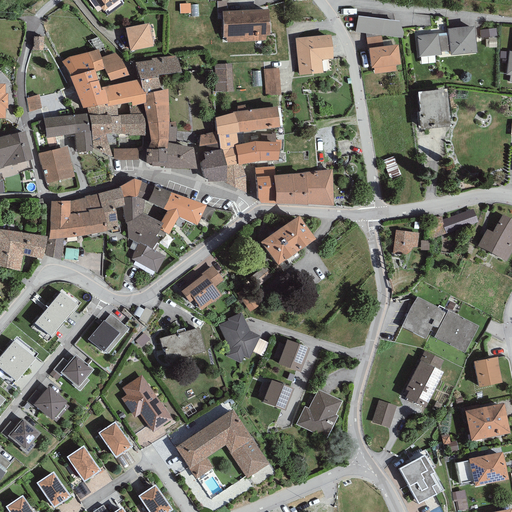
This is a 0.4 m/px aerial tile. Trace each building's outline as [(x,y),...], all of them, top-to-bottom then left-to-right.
[(94,0),(103,11),(118,0),(94,0)] [(266,36),(269,36),(268,9),(222,11),(223,38),(226,37),(226,42),(266,41),(266,36)] [(404,33),(399,21),(358,16),(355,32),(366,34),(366,38),(381,36),(381,35),(403,38),(404,33)] [(149,23),(125,28),(130,51),(153,47),(149,23)] [(477,53),(474,26),(447,28),(448,33),(450,51),(450,55),(477,53)] [(496,28),(480,30),(480,38),(496,36),(496,28)] [(448,33),(438,34),(441,52),(450,51),(448,33)] [(438,34),(416,36),(419,57),(441,55),(441,52),(438,34)] [(295,39),(299,75),(323,73),(322,60),(333,59),(331,35),(295,39)] [(383,47),(381,36),(366,38),(368,48),(369,48),(383,47)] [(395,65),(401,65),(398,45),(383,47),(369,48),(371,68),(374,68),(374,74),(396,71),(395,65)] [(69,57),(61,61),(70,76),(95,69),(95,71),(104,68),(101,57),(99,49),(69,57)] [(116,53),(101,57),(104,68),(110,81),(129,76),(126,68),(116,53)] [(151,58),(151,60),(153,60),(157,75),(181,72),(177,55),(151,58)] [(151,60),(135,62),(140,79),(140,81),(158,77),(157,75),(153,60),(151,60)] [(232,64),(214,64),(215,92),(233,91),(232,64)] [(279,68),(263,69),(265,96),(281,95),(279,68)] [(95,69),(70,76),(83,108),(87,108),(107,104),(109,104),(105,89),(101,90),(100,87),(95,71),(95,69)] [(158,77),(140,81),(143,92),(145,92),(145,94),(161,90),(158,77)] [(134,81),(100,87),(101,90),(105,89),(109,104),(107,104),(108,107),(117,105),(128,103),(131,102),(132,106),(140,104),(141,104),(143,104),(146,103),(145,94),(145,92),(143,92),(140,81),(140,79),(134,81)] [(168,89),(161,90),(145,94),(146,103),(143,104),(148,124),(169,122),(168,89)] [(451,125),(446,89),(418,92),(420,112),(418,112),(420,129),(451,125)] [(38,94),(26,98),(29,112),(41,109),(38,94)] [(128,103),(130,114),(121,115),(121,134),(129,134),(129,136),(145,136),(144,119),(143,114),(140,104),(132,106),(131,102),(128,103)] [(121,134),(121,115),(117,115),(117,105),(108,107),(107,104),(87,108),(89,115),(93,148),(109,157),(112,156),(105,134),(121,134)] [(277,106),(233,112),(233,113),(240,132),(280,127),(277,106)] [(240,132),(233,113),(215,118),(216,132),(216,135),(219,135),(220,149),(222,149),(236,148),(235,145),(238,144),(236,133),(240,132)] [(89,131),(87,114),(43,118),(46,138),(74,134),(76,153),(92,151),(90,131),(89,131)] [(176,122),(169,122),(148,124),(151,141),(148,149),(167,149),(168,142),(168,141),(176,142),(177,128),(176,128),(176,122)] [(25,131),(0,137),(0,167),(32,159),(25,131)] [(216,132),(200,135),(199,153),(220,149),(219,135),(216,135),(216,132)] [(261,142),(255,141),(256,152),(260,152),(260,161),(278,160),(279,149),(281,149),(281,140),(275,140),(275,134),(260,134),(261,142)] [(194,147),(168,142),(167,149),(148,149),(146,149),(146,164),(151,164),(151,167),(166,166),(166,168),(197,169),(194,147)] [(67,146),(38,153),(46,183),(75,176),(67,146)] [(113,149),(114,160),(138,160),(138,148),(113,149)] [(236,148),(222,149),(227,166),(238,163),(236,148)] [(227,166),(222,149),(220,149),(199,153),(199,163),(203,178),(208,178),(207,182),(226,181),(227,166)] [(394,157),(382,161),(390,181),(401,176),(394,157)] [(255,167),(254,163),(238,165),(238,163),(227,166),(226,181),(225,183),(234,188),(257,198),(257,187),(255,167)] [(255,167),(257,187),(275,186),(274,175),(275,175),(274,166),(255,167)] [(303,173),(275,175),(274,175),(275,186),(276,204),(308,206),(308,204),(333,206),(332,170),(302,172),(303,173)] [(138,196),(142,182),(142,181),(134,178),(119,187),(120,188),(121,188),(123,196),(123,198),(136,197),(138,196)] [(153,204),(163,209),(171,192),(154,186),(154,187),(142,182),(138,196),(153,204)] [(275,186),(257,187),(257,198),(260,204),(276,204),(275,186)] [(123,196),(121,188),(120,188),(98,194),(102,209),(103,209),(107,231),(118,229),(115,209),(122,207),(125,206),(123,196)] [(207,205),(171,192),(163,209),(167,211),(160,222),(162,223),(159,230),(166,233),(168,235),(179,217),(197,226),(207,205)] [(71,201),(51,202),(48,239),(64,238),(77,237),(107,231),(103,209),(102,209),(98,194),(71,201)] [(147,216),(153,204),(138,196),(136,197),(123,198),(125,206),(122,207),(126,222),(132,220),(142,213),(147,216)] [(473,209),(442,220),(444,225),(442,225),(446,234),(478,222),(473,209)] [(147,216),(142,213),(132,220),(126,222),(128,239),(133,241),(138,244),(139,244),(139,242),(152,249),(159,238),(155,236),(157,234),(159,230),(162,223),(160,222),(147,216)] [(487,229),(477,246),(506,262),(511,251),(511,219),(503,214),(493,232),(487,229)] [(316,239),(299,216),(261,242),(277,266),(316,239)] [(440,216),(425,221),(431,240),(446,234),(442,225),(444,225),(442,220),(440,216)] [(45,248),(47,236),(0,229),(0,266),(20,271),(22,256),(42,259),(45,248)] [(419,233),(395,230),(392,254),(403,255),(405,255),(407,254),(408,254),(410,252),(411,250),(412,249),(412,248),(417,248),(419,233)] [(60,260),(64,238),(48,239),(45,255),(60,260)] [(129,248),(135,251),(138,244),(133,241),(129,248)] [(152,249),(139,242),(139,244),(138,244),(135,251),(131,259),(157,273),(165,257),(152,249)] [(202,274),(203,275),(205,274),(215,287),(223,281),(212,266),(202,274)] [(264,266),(248,278),(255,288),(271,276),(264,266)] [(203,275),(181,291),(189,303),(194,300),(202,310),(221,296),(215,287),(205,274),(203,275)] [(244,288),(236,294),(249,312),(257,306),(244,288)] [(61,292),(48,307),(65,322),(78,306),(77,306),(77,305),(61,292)] [(425,339),(433,325),(437,328),(440,323),(439,322),(444,312),(440,310),(441,309),(417,297),(401,327),(425,339)] [(65,322),(48,307),(35,323),(51,336),(50,337),(52,338),(65,322)] [(152,311),(144,307),(138,320),(145,324),(152,311)] [(479,326),(448,311),(434,337),(464,353),(479,326)] [(249,359),(260,336),(250,331),(241,313),(227,319),(228,321),(218,325),(229,349),(225,356),(240,363),(244,357),(249,359)] [(88,339),(104,352),(105,351),(108,354),(128,329),(110,314),(104,321),(103,320),(88,339)] [(185,328),(176,331),(177,334),(159,339),(166,363),(206,352),(199,328),(185,332),(185,328)] [(149,339),(143,333),(134,342),(141,348),(149,339)] [(287,340),(285,344),(281,343),(275,358),(280,359),(278,365),(300,373),(310,348),(287,340)] [(14,341),(5,352),(26,370),(36,359),(14,341)] [(425,408),(443,372),(438,370),(443,361),(424,351),(419,360),(421,361),(406,390),(409,392),(406,398),(425,408)] [(26,370),(5,352),(0,356),(0,368),(16,382),(26,370)] [(94,370),(75,355),(68,363),(60,373),(62,374),(72,383),(71,384),(80,391),(89,380),(86,378),(94,370)] [(496,357),(472,362),(477,387),(501,383),(496,357)] [(60,373),(68,363),(63,358),(53,370),(60,376),(62,374),(60,373)] [(56,380),(60,376),(53,370),(49,374),(56,380)] [(153,432),(172,419),(142,375),(122,389),(126,395),(121,398),(135,418),(140,414),(153,432)] [(271,380),(270,384),(265,382),(259,397),(264,399),(263,403),(285,411),(294,389),(271,380)] [(67,402),(49,386),(41,395),(33,405),(35,406),(52,420),(53,419),(56,422),(69,406),(66,403),(67,402)] [(326,439),(338,416),(336,415),(342,401),(318,389),(308,409),(304,407),(296,424),(326,439)] [(33,405),(41,395),(36,390),(26,402),(34,408),(35,406),(33,405)] [(396,406),(378,401),(372,423),(389,428),(396,406)] [(501,404),(464,411),(470,441),(507,433),(501,404)] [(196,479),(213,468),(206,458),(225,445),(230,452),(229,452),(247,479),(269,464),(233,409),(175,448),(196,479)] [(41,433),(23,418),(16,426),(7,436),(9,438),(20,447),(19,448),(27,454),(35,444),(33,442),(41,433)] [(7,436),(16,426),(10,421),(0,433),(8,440),(9,438),(7,436)] [(115,422),(98,433),(116,459),(133,447),(115,422)] [(84,446),(67,457),(84,483),(101,471),(84,446)] [(411,462),(398,468),(418,504),(445,490),(432,469),(435,467),(425,450),(409,458),(411,462)] [(502,452),(469,459),(475,487),(508,480),(502,452)] [(10,464),(0,455),(0,463),(6,469),(10,464)] [(53,472),(36,483),(54,509),(71,497),(53,472)] [(155,484),(138,496),(148,511),(169,511),(173,510),(155,484)] [(464,490),(452,493),(453,500),(456,500),(459,511),(468,510),(464,490)] [(33,511),(22,495),(5,506),(9,511),(33,511)]
